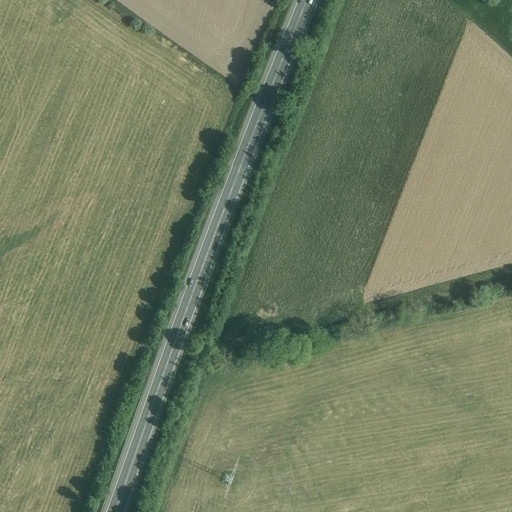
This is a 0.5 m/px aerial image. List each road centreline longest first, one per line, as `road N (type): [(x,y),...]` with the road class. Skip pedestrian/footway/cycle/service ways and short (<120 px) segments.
road 1 (primary): [(307,0),(115,511)]
road 2 (track): [(77,511),(141,342)]
